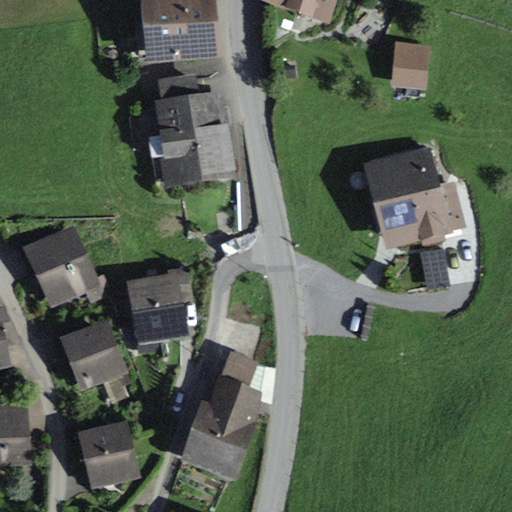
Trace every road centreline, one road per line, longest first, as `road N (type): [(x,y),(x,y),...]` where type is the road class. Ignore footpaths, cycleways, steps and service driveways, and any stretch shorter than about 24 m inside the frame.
road 1 (residential): [(160,511),(207,369),(222,286),(238,262),(282,261)]
road 2 (tertiary): [(237,0),(282,261)]
road 3 (tertiary): [(282,261),(294,431),(278,511)]
